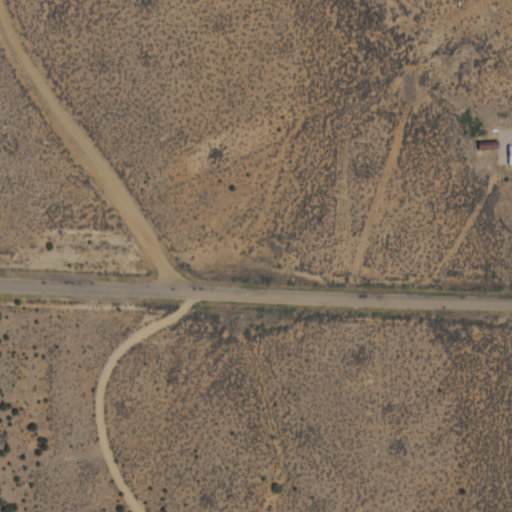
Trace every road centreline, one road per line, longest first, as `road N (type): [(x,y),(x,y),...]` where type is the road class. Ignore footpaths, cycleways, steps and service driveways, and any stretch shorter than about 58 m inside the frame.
road 1 (tertiary): [(0,282),(511,303)]
road 2 (track): [(162,291),(162,271),(42,89),(0,9)]
